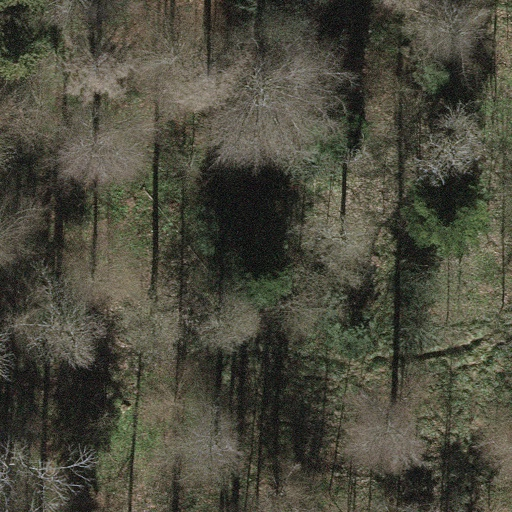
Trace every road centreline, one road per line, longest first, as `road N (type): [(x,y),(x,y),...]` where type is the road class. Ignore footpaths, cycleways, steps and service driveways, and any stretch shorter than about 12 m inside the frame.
road 1 (motorway): [(0,400),(511,507)]
road 2 (motorway): [(511,154),(0,49)]
